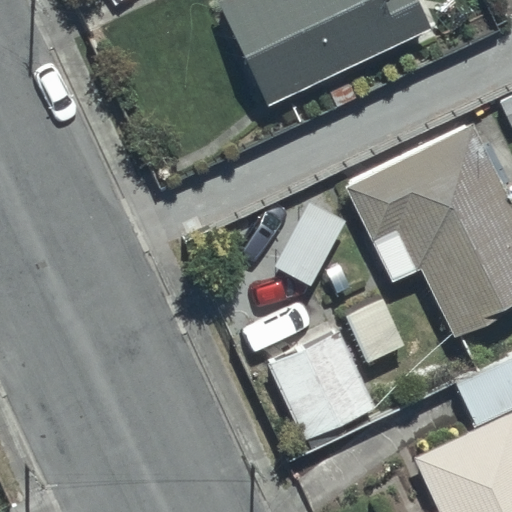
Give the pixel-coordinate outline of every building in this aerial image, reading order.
[(213,0),(260,100),(424,23),(413,0),(213,0)] [(338,181),(365,235),(386,224),(408,266),(413,263),(450,333),(509,303),(505,296),(511,292),(511,208),(464,116),(338,181)] [(303,196),(266,262),(304,283),(341,217),(303,196)] [(334,325),(263,359),(299,435),(377,398),(362,367),(355,370),(334,325)] [(511,346),(449,375),(470,420),(511,403),(511,346)] [(511,511),(511,403),(470,420),(406,448),(431,505),(416,511),(511,511)]
